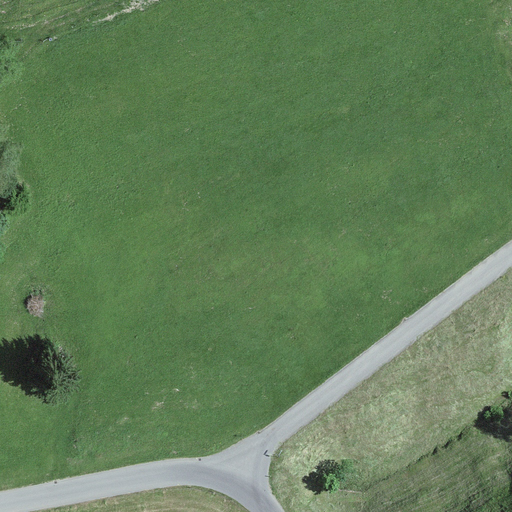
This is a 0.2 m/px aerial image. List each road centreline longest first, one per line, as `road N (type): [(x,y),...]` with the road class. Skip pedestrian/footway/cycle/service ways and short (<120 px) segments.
road 1 (unclassified): [(234,477),(267,442),(511,256)]
road 2 (tertiary): [(234,477),(163,474),(0,506)]
